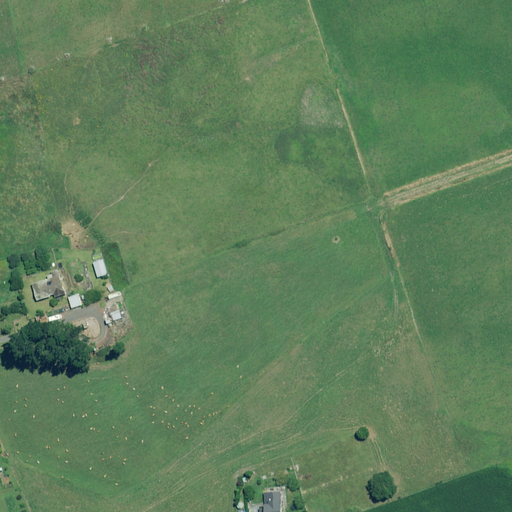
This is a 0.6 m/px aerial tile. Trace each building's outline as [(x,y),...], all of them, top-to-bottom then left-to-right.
[(108,274),(104,260),(94,263),(98,277),(108,274)] [(66,294),(64,288),(69,286),(67,279),(62,281),(58,270),(47,273),(49,279),(33,284),(38,301),(56,295),(56,297),(66,294)] [(83,305),(79,294),(69,297),(73,308),(83,305)] [(87,307),(88,311),(100,307),(98,302),(87,307)] [(122,318),(119,311),(112,313),(115,321),(122,318)] [(109,312),(104,315),(108,324),(113,322),(109,312)] [(282,511),(281,492),(265,493),(266,507),(261,508),(260,511),(282,511)]
